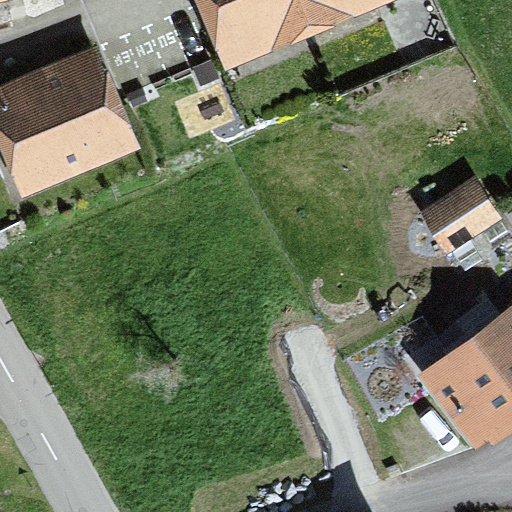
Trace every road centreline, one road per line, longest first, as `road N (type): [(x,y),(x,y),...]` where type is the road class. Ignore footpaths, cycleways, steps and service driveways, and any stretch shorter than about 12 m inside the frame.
road 1 (tertiary): [(0,360),(85,511)]
road 2 (residential): [(372,511),(511,452)]
